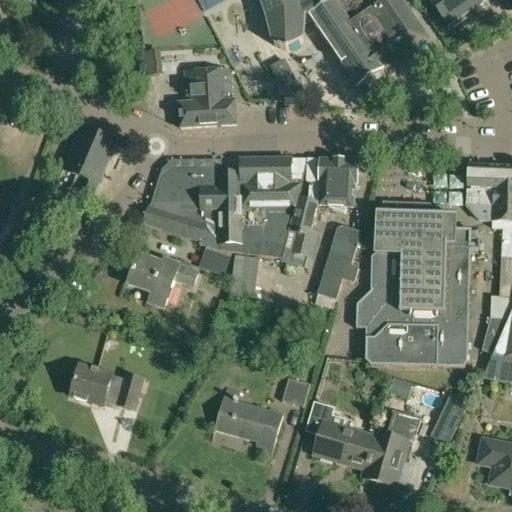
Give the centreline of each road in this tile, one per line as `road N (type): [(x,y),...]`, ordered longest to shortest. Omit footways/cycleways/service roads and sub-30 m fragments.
road 1 (residential): [(511,146),(156,146)]
road 2 (residential): [(238,511),(0,439)]
road 3 (residential): [(0,335),(128,197),(156,146)]
